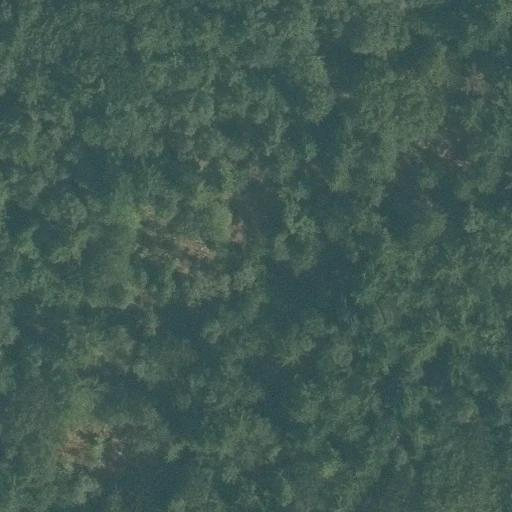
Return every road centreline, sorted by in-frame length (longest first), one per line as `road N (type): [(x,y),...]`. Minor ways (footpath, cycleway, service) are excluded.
road 1 (track): [(126,511),(282,0)]
road 2 (unknown): [(511,412),(399,490),(382,511)]
